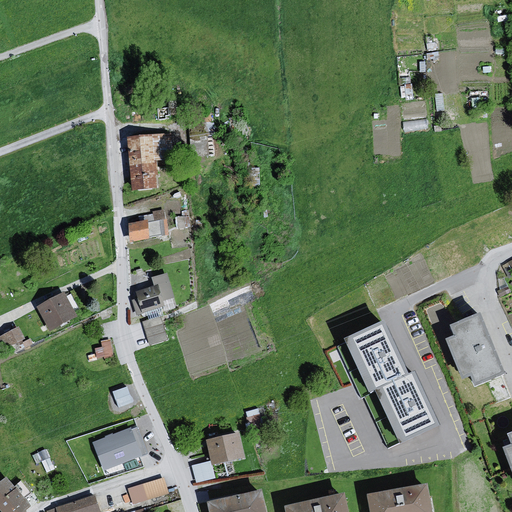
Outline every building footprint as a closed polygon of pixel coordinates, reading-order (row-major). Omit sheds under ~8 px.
[(194,133),(195,152),(211,152),(211,132),(194,133)] [(172,137),(130,139),(133,196),(162,195),(161,163),(173,163),(172,137)] [(134,244),(153,242),(151,224),(132,226),(134,244)] [(139,294),(145,315),(167,309),(161,288),(139,294)] [(39,310),(54,337),(80,322),(65,295),(39,310)] [(144,325),(151,348),(168,343),(161,320),(144,325)] [(486,322),(460,331),(465,341),(453,344),(470,383),(480,380),(483,390),(510,378),(486,322)] [(387,323),(339,345),(364,400),(376,394),(398,448),(440,428),(415,372),(410,375),(387,323)] [(21,330),(0,340),(0,342),(5,354),(27,343),(21,330)] [(112,340),(96,342),(98,357),(114,355),(112,340)] [(114,388),(118,404),(132,400),(128,384),(114,388)] [(137,427),(93,441),(103,474),(148,454),(137,427)] [(242,436),(209,443),(214,469),(248,462),(242,436)] [(0,511),(4,511),(29,511),(34,508),(18,489),(11,481),(0,490),(0,511)] [(166,482),(129,491),(132,506),(169,497),(166,482)] [(438,511),(435,489),(372,499),(374,511),(438,511)] [(273,511),(269,495),(211,508),(212,511),(273,511)] [(354,511),(352,498),(289,511),(288,511),(354,511)] [(100,511),(97,499),(52,511),(100,511)]
